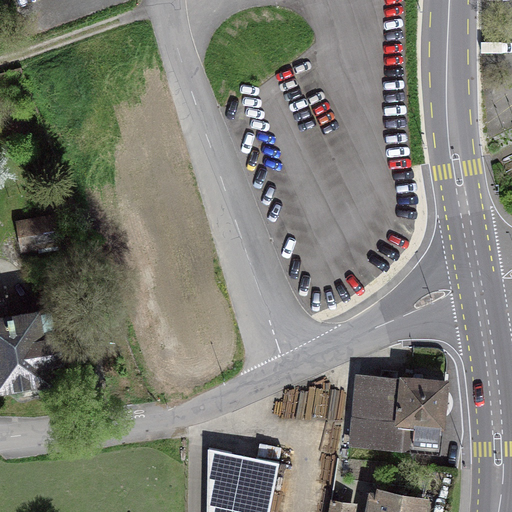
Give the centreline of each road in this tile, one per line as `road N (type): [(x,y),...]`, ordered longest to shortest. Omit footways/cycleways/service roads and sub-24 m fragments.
road 1 (residential): [(476,285),(221,402),(138,423),(0,440)]
road 2 (primary): [(476,285),(451,0)]
road 3 (primary): [(490,511),(476,285)]
